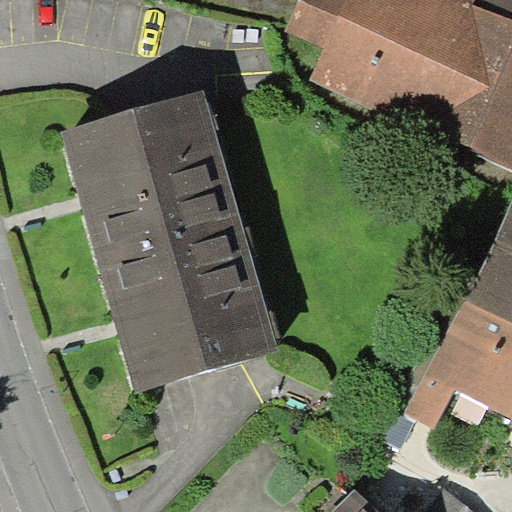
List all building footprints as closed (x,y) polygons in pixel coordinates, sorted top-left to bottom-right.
[(310,83),(511,178),(511,0),(454,0),(450,9),(429,0),(348,0),(347,3),(339,0),(306,0),(291,33),(326,49),(310,83)] [(99,269),(230,231),(194,105),(62,142),(99,269)] [(511,217),(497,254),(426,381),(511,425),(511,217)] [(267,358),(230,231),(99,269),(135,396),(267,358)] [(456,511),(442,500),(431,511),(456,511)]
